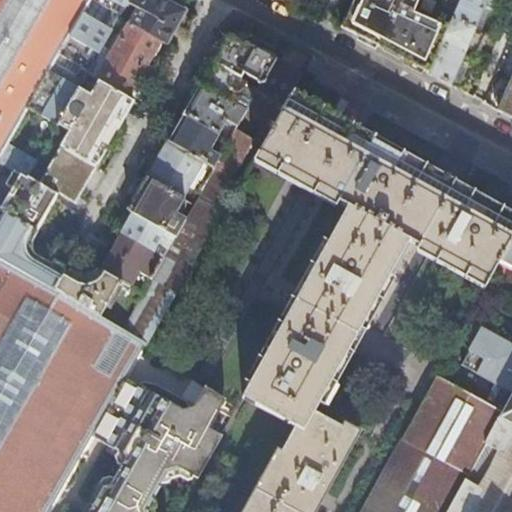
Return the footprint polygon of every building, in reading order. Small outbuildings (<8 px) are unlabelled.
[(0,0),(0,511),(47,511),(146,343),(123,330),(53,290),(0,259),(0,155),(89,0),(0,0)] [(89,0),(0,155),(0,163),(13,170),(29,178),(51,140),(88,74),(120,19),(128,5),(130,0),(89,0)] [(172,5),(162,0),(130,0),(128,5),(138,10),(130,25),(160,42),(166,45),(185,13),(172,5)] [(452,21),(460,0),(352,0),(345,19),(352,33),(362,39),(400,59),(429,74),(441,45),(452,21)] [(476,0),(460,0),(452,21),(474,30),(478,21),(483,9),(490,12),(493,10),(494,8),(476,0)] [(476,0),(494,8),(496,4),(495,1),(493,0),(476,0)] [(352,33),(345,19),(341,28),(352,33)] [(470,40),(474,30),(452,21),(441,45),(472,59),(474,55),(473,51),(466,48),(470,40)] [(160,42),(130,25),(98,80),(127,97),(150,59),(160,42)] [(221,49),(213,64),(258,90),(275,60),(257,50),(229,36),(221,49)] [(285,42),(275,60),(258,90),(246,112),(236,128),(229,142),(214,168),(194,205),(185,221),(176,237),(164,258),(152,279),(144,293),(123,330),(146,343),(255,155),(290,96),(313,56),(299,49),(285,42)] [(471,62),(472,59),(441,45),(429,74),(450,85),(455,74),(461,61),(468,63),(471,62)] [(206,75),(200,85),(246,112),(258,90),(213,64),(206,75)] [(98,80),(88,74),(51,140),(62,146),(95,165),(106,147),(124,116),(134,101),(127,97),(98,80)] [(511,76),(508,87),(504,85),(498,87),(497,91),(493,99),(495,103),(500,106),(498,110),(501,112),(511,117),(511,76)] [(246,112),(200,85),(190,102),(182,114),(229,142),(236,128),(246,112)] [(511,241),(511,218),(504,214),(477,200),(391,152),(313,109),(290,96),(255,155),(348,208),(245,398),(296,427),(248,511),(311,511),(353,438),(313,415),(409,245),(486,288),(499,265),(511,241)] [(174,127),(166,141),(203,162),(214,168),(229,142),(182,114),(174,127)] [(203,162),(166,141),(156,157),(145,177),(146,178),(181,198),(203,162)] [(80,192),(95,165),(62,146),(40,184),(59,194),(73,203),(80,192)] [(40,184),(29,178),(13,170),(6,184),(13,188),(0,208),(0,210),(37,232),(48,212),(59,194),(40,184)] [(184,199),(181,198),(146,178),(134,198),(128,210),(176,237),(185,221),(174,214),(184,199)] [(0,259),(53,290),(63,272),(29,252),(28,247),(32,240),(37,232),(0,210),(0,259)] [(115,231),(121,234),(164,258),(176,237),(128,210),(121,222),(115,231)] [(152,279),(164,258),(121,234),(112,250),(101,269),(131,286),(139,271),(152,279)] [(511,241),(499,265),(511,272),(511,241)] [(80,281),(63,272),(53,290),(123,330),(144,293),(131,286),(101,269),(96,276),(92,279),(88,281),(82,281),(80,281)] [(463,362),(502,383),(511,365),(511,343),(482,327),(463,362)] [(448,511),(466,479),(486,444),(499,418),(504,410),(438,374),(361,511),(448,511)] [(223,436),(211,429),(228,401),(207,389),(196,406),(185,410),(126,377),(93,434),(120,450),(123,459),(110,480),(102,482),(85,511),(149,511),(149,507),(168,471),(182,468),(200,477),(223,436)] [(511,394),(504,410),(499,418),(511,425),(511,394)] [(510,448),(511,444),(511,425),(499,418),(486,444),(499,451),(510,448)] [(466,479),(448,511),(476,511),(487,492),(466,479)]
